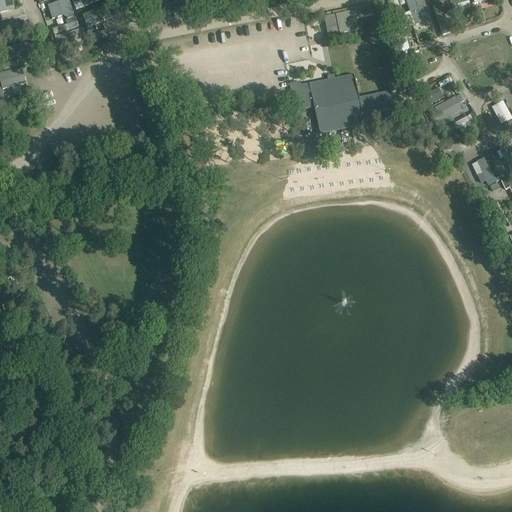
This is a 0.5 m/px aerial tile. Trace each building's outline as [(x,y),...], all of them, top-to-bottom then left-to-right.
[(0,0),(0,12),(15,9),(12,0),(0,0)] [(52,19),(62,16),(68,31),(78,27),(69,0),(61,0),(47,5),(52,19)] [(93,0),(71,0),(76,10),(94,3),(93,0)] [(159,0),(164,13),(175,8),(172,0),(159,0)] [(423,0),(405,0),(404,0),(414,26),(431,20),(423,0)] [(469,9),(467,0),(453,0),(456,12),(469,9)] [(473,0),(477,11),(496,5),(494,0),(473,0)] [(433,7),(435,27),(447,25),(445,5),(433,7)] [(99,8),(82,15),(87,28),(104,21),(99,8)] [(355,10),(323,17),(327,36),(359,30),(355,10)] [(0,34),(0,37),(14,34),(13,29),(16,29),(14,23),(0,25),(0,34)] [(18,44),(0,49),(0,57),(4,71),(24,65),(18,44)] [(3,73),(7,87),(25,82),(22,68),(3,73)] [(353,76),(301,87),(304,103),(305,110),(313,108),(317,125),(319,135),(370,125),(370,123),(368,114),(394,109),(391,96),(388,97),(387,93),(358,99),(355,83),(356,83),(356,81),(355,82),(353,76)] [(299,82),(291,83),(293,99),(301,98),(299,82)] [(439,113),(455,106),(452,100),(437,107),(439,113)] [(461,135),(474,132),(471,118),(457,121),(461,135)] [(491,193),(502,188),(493,168),(482,173),(491,193)] [(507,180),(502,182),(506,191),(510,189),(511,193),(511,179),(508,181),(507,180)]
